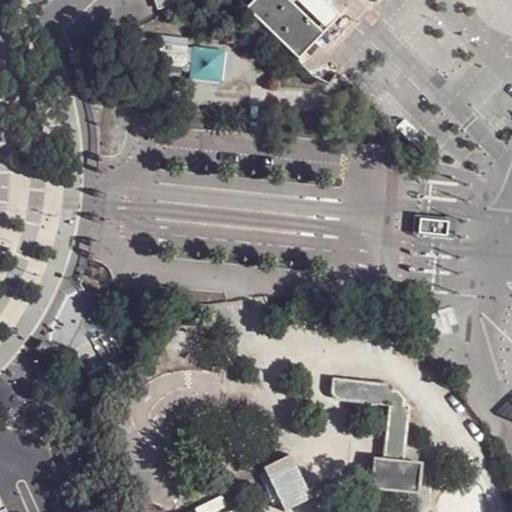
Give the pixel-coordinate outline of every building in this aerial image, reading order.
[(344,19),(324,0),(257,0),(248,9),(301,61),(312,50),(344,19)] [(163,50),(161,65),(180,67),(180,53),(163,50)] [(193,53),(191,80),(220,83),(222,55),(193,53)] [(413,213),(411,234),(452,238),(454,217),(413,213)] [(339,404),(389,408),(391,392),(391,387),(333,382),(332,395),(334,399),(339,404)] [(389,408),(384,462),(405,464),(408,407),(405,407),(405,402),(398,392),(391,392),(389,408)] [(405,464),(384,462),(373,461),(370,491),(419,495),(421,466),(405,464)]
